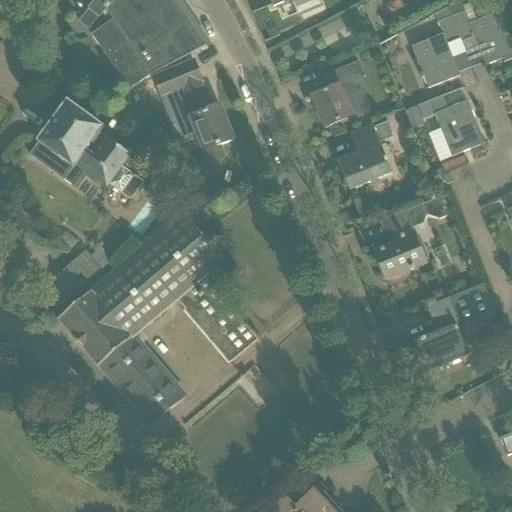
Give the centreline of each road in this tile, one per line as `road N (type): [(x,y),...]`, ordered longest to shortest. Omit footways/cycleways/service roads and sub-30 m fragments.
road 1 (residential): [(393,452),(242,56),(201,0)]
road 2 (residential): [(511,311),(461,179),(511,158)]
road 3 (residential): [(393,452),(511,384)]
